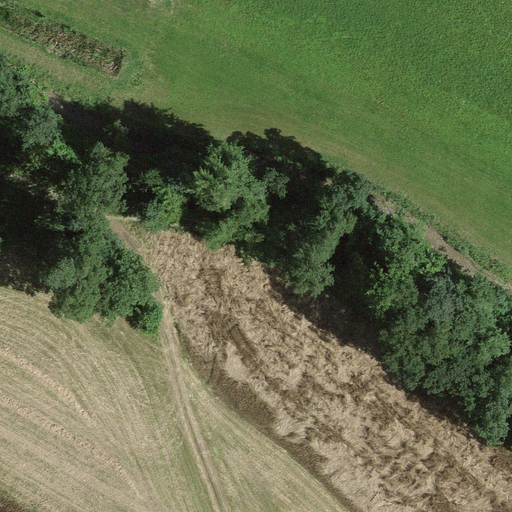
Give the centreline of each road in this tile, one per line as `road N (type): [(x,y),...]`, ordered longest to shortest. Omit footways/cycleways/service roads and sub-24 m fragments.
road 1 (track): [(511,440),(425,357),(276,260),(180,224),(47,200),(0,177)]
road 2 (track): [(224,511),(180,395),(160,310),(130,248),(102,215)]
